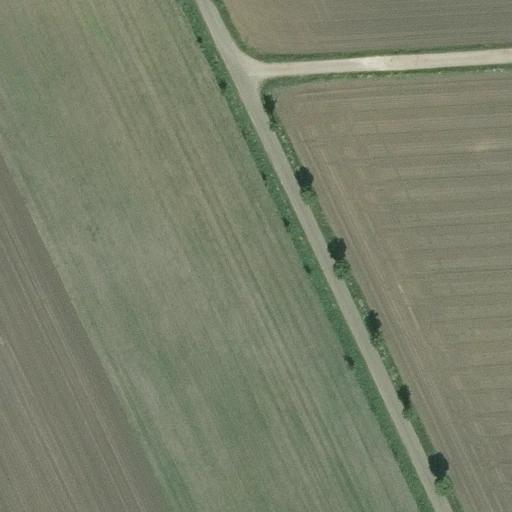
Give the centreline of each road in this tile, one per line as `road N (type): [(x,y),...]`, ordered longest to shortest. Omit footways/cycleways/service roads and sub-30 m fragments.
road 1 (unclassified): [(443,511),(206,0)]
road 2 (track): [(511,56),(241,73)]
